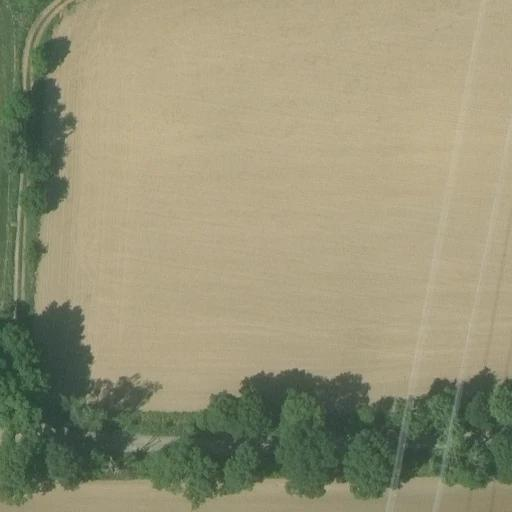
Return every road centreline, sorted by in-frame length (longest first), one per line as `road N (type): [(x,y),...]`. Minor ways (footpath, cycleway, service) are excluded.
road 1 (residential): [(0,416),(65,430),(511,433)]
road 2 (track): [(17,421),(28,47),(42,0)]
